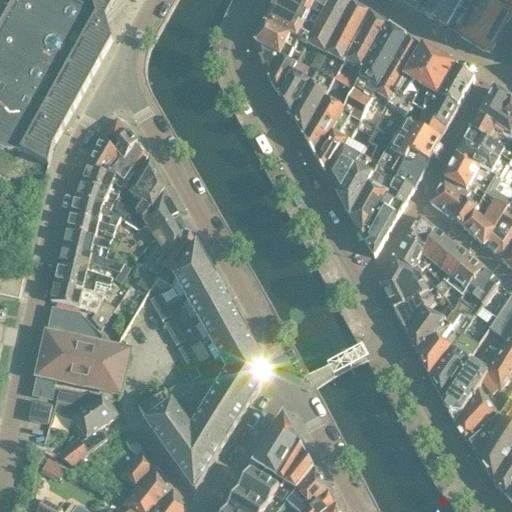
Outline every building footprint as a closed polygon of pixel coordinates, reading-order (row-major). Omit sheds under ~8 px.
[(17,0),(0,31),(0,149),(8,151),(22,152),(49,167),(54,148),(113,42),(107,18),(111,11),(112,11),(118,0),(17,0)] [(327,11),(307,0),(279,0),(267,25),(290,37),(307,45),(306,46),(307,47),(327,11)] [(306,46),(302,55),(302,56),(293,73),(310,84),(319,69),(354,5),(345,0),(332,0),(327,11),(307,47),(306,46)] [(307,0),(327,11),(332,0),(307,0)] [(404,0),(403,3),(423,15),(431,0),(404,0)] [(431,0),(423,15),(448,31),(465,0),(431,0)] [(465,0),(448,31),(490,56),(511,15),(511,13),(490,0),(465,0)] [(511,0),(490,0),(511,13),(511,0)] [(373,16),(354,5),(319,69),(337,80),(340,76),(346,64),(373,16)] [(390,28),(373,16),(346,64),(364,75),(390,28)] [(290,37),(267,25),(256,46),(282,60),(287,49),(285,47),(290,37)] [(390,28),(364,75),(358,86),(353,93),(351,97),(369,109),(377,95),(407,39),(390,28)] [(377,95),(369,109),(369,111),(372,113),(381,98),(391,103),(423,49),(407,39),(377,95)] [(270,80),(282,60),(256,46),(270,80)] [(282,60),(270,80),(280,97),(293,73),(302,56),(302,55),(301,56),(287,49),(282,60)] [(423,49),(391,103),(392,104),(390,107),(406,119),(413,107),(429,116),(440,98),(458,70),(423,49)] [(319,69),(310,84),(292,117),(305,138),(337,81),(337,80),(319,69)] [(476,81),(458,70),(440,98),(459,110),(476,81)] [(310,84),(293,73),(280,97),(292,117),(310,84)] [(340,76),(337,80),(337,81),(353,93),(358,86),(340,76)] [(337,81),(305,138),(316,159),(337,123),(351,97),(353,93),(337,81)] [(511,121),(505,117),(511,101),(495,91),(480,117),(509,134),(506,138),(510,141),(511,142),(511,121)] [(369,109),(351,97),(337,123),(316,159),(328,179),(349,142),(350,141),(341,136),(351,118),(360,123),(367,110),(369,111),(369,109)] [(440,98),(429,116),(427,119),(447,131),(459,110),(440,98)] [(413,107),(406,119),(407,119),(405,122),(413,126),(424,131),(442,141),(447,131),(427,119),(429,116),(413,107)] [(509,134),(480,117),(472,131),(473,131),(511,154),(511,145),(509,151),(498,146),(503,137),(510,141),(506,138),(509,134)] [(99,147),(89,168),(105,176),(109,171),(120,157),(117,153),(130,134),(118,121),(105,139),(103,139),(99,147)] [(395,140),(394,140),(387,152),(401,160),(402,157),(408,161),(412,152),(430,162),(442,141),(424,131),(413,126),(405,122),(395,140)] [(376,131),(365,150),(339,198),(351,218),(373,178),(382,161),(387,152),(394,140),(376,131)] [(511,154),(473,131),(466,144),(499,163),(502,157),(511,162),(511,154)] [(138,144),(130,134),(117,153),(120,157),(125,163),(138,144)] [(365,150),(349,142),(328,179),(339,198),(365,150)] [(125,163),(120,157),(109,171),(125,184),(133,173),(136,177),(149,157),(138,144),(125,163)] [(466,144),(459,156),(498,180),(501,182),(502,183),(509,170),(499,163),(466,144)] [(405,162),(398,176),(399,177),(396,181),(400,183),(415,192),(430,163),(430,162),(412,152),(408,161),(402,157),(401,160),(405,162)] [(459,156),(446,180),(470,195),(466,203),(479,211),(487,196),(498,180),(459,156)] [(152,161),(142,178),(132,197),(150,211),(144,221),(147,223),(166,192),(152,161)] [(89,168),(83,184),(110,195),(114,187),(123,191),(125,184),(109,171),(105,176),(89,168)] [(392,188),(373,178),(351,218),(365,242),(390,200),(400,183),(396,181),(399,177),(398,176),(392,188)] [(470,195),(446,180),(432,205),(454,221),(466,203),(470,195)] [(498,180),(487,196),(497,202),(502,205),(506,197),(496,191),(501,182),(498,180)] [(415,192),(400,183),(390,200),(405,209),(415,192)] [(83,184),(77,200),(115,214),(118,203),(120,199),(110,195),(83,184)] [(118,203),(115,214),(113,216),(115,217),(123,222),(138,233),(148,227),(155,237),(181,219),(166,192),(147,223),(144,221),(118,203)] [(511,203),(511,201),(506,197),(502,205),(508,209),(511,210),(511,208),(510,207),(511,203)] [(115,214),(77,200),(73,216),(99,226),(102,216),(112,219),(110,228),(119,231),(123,222),(115,217),(113,216),(115,214)] [(405,209),(390,200),(365,242),(375,259),(387,240),(405,209)] [(485,221),(476,214),(466,231),(485,248),(508,209),(502,205),(497,202),(485,221)] [(466,203),(454,221),(466,231),(476,214),(479,211),(466,203)] [(511,210),(508,209),(485,248),(504,264),(511,249),(511,210)] [(73,216),(69,232),(96,241),(98,233),(115,238),(119,231),(110,228),(99,226),(73,216)] [(181,219),(155,237),(157,240),(164,249),(148,273),(146,272),(136,287),(149,295),(159,278),(160,279),(190,234),(181,219)] [(422,255),(436,231),(421,219),(406,245),(422,255)] [(436,231),(422,255),(431,263),(426,270),(441,284),(449,278),(455,282),(470,259),(436,231)] [(69,232),(65,248),(105,261),(111,246),(96,241),(69,232)] [(198,249),(190,234),(160,279),(167,282),(172,273),(179,277),(173,287),(173,288),(198,249)] [(406,245),(397,260),(414,269),(415,266),(423,273),(425,270),(426,270),(431,263),(422,255),(406,245)] [(105,261),(65,248),(61,266),(88,275),(89,273),(114,283),(115,282),(125,269),(104,262),(105,261)] [(219,285),(198,249),(173,288),(180,299),(184,297),(186,296),(189,302),(219,285)] [(442,285),(438,288),(446,296),(452,289),(464,298),(468,292),(483,270),(470,259),(455,282),(449,278),(441,284),(442,285)] [(414,269),(397,260),(381,286),(395,312),(420,300),(421,301),(421,300),(431,293),(420,273),(414,269)] [(88,275),(61,266),(56,284),(84,292),(84,291),(102,297),(90,312),(95,313),(111,317),(115,310),(102,302),(104,298),(114,283),(89,273),(88,275)] [(125,269),(115,282),(123,287),(133,273),(125,269)] [(483,270),(468,292),(476,299),(471,307),(478,313),(475,317),(478,319),(489,302),(500,286),(499,285),(500,284),(484,270),(483,270)] [(0,296),(20,301),(25,279),(0,273),(0,296)] [(84,292),(56,284),(52,303),(79,310),(90,312),(102,297),(84,291),(84,292)] [(186,296),(184,297),(187,303),(184,305),(191,320),(196,317),(197,317),(201,324),(232,307),(219,285),(189,302),(186,296)] [(420,300),(395,312),(409,338),(427,314),(429,312),(440,301),(444,298),(446,296),(438,288),(436,290),(439,293),(423,304),(421,300),(421,301),(420,300)] [(155,309),(165,303),(160,296),(151,301),(155,309)] [(511,298),(501,315),(490,330),(508,342),(511,336),(511,298)] [(454,311),(420,358),(430,378),(453,348),(444,342),(447,336),(448,336),(462,315),(472,322),(475,317),(478,313),(471,307),(471,308),(461,300),(454,310),(454,311)] [(165,303),(155,309),(159,316),(169,310),(165,303)] [(427,314),(409,338),(420,358),(454,311),(454,310),(452,307),(451,306),(441,319),(429,312),(427,314)] [(197,317),(196,317),(200,325),(196,328),(204,342),(208,339),(208,340),(209,339),(213,345),(244,328),(232,307),(201,324),(197,317)] [(172,317),(169,310),(159,316),(162,323),(172,317)] [(77,317),(55,312),(49,336),(49,335),(39,378),(40,378),(36,397),(51,400),(55,382),(120,396),(130,354),(99,347),(100,340),(80,318),(77,317)] [(111,317),(95,313),(90,321),(100,332),(111,317)] [(169,333),(179,327),(175,320),(165,326),(169,333)] [(183,335),(179,327),(169,333),(173,340),(183,335)] [(208,340),(212,346),(208,349),(216,362),(220,360),(220,361),(221,360),(226,368),(256,350),(250,339),(244,328),(213,345),(209,339),(208,340)] [(453,348),(430,378),(443,402),(472,359),(481,346),(472,340),(472,339),(463,334),(453,348)] [(187,341),(183,335),(173,340),(177,347),(187,341)] [(511,336),(508,342),(490,370),(488,373),(501,391),(509,401),(511,403),(511,388),(508,386),(511,379),(511,336)] [(183,358),(193,352),(189,345),(179,351),(183,358)] [(220,378),(225,381),(230,375),(259,393),(270,375),(256,350),(226,368),(221,360),(220,361),(228,374),(228,375),(224,380),(220,378)] [(193,352),(183,358),(187,365),(197,359),(193,352)] [(201,366),(197,359),(187,365),(191,372),(201,366)] [(490,370),(472,359),(443,402),(455,424),(488,373),(490,370)] [(488,373),(455,424),(467,444),(501,415),(509,401),(501,391),(488,373)] [(220,378),(212,391),(216,394),(213,398),(215,399),(217,396),(246,414),(259,393),(230,375),(225,381),(220,378)] [(190,379),(183,383),(189,393),(196,389),(190,379)] [(189,393),(183,383),(176,387),(182,397),(189,393)] [(182,397),(176,387),(169,391),(175,401),(182,397)] [(103,397),(101,399),(59,391),(57,403),(87,408),(73,418),(87,439),(81,444),(90,455),(102,445),(108,440),(101,431),(119,419),(103,397)] [(174,406),(173,407),(164,394),(139,409),(149,424),(147,426),(185,478),(197,494),(222,454),(193,434),(189,429),(190,427),(181,414),(174,406)] [(213,398),(211,401),(207,399),(199,412),(203,415),(202,415),(204,416),(234,434),(246,414),(217,396),(215,399),(213,398)] [(511,409),(511,403),(509,401),(501,415),(467,444),(480,463),(492,449),(490,447),(511,409)] [(52,406),(34,402),(30,422),(47,426),(52,406)] [(492,449),(480,463),(496,485),(511,460),(511,409),(490,447),(492,449)] [(192,431),(190,427),(189,429),(193,434),(222,454),(234,434),(204,416),(202,415),(200,419),(196,417),(191,426),(194,428),(192,431)] [(252,473),(283,493),(285,491),(307,457),(285,418),(256,466),(261,469),(257,476),(252,473)] [(90,455),(81,444),(78,440),(57,457),(73,468),(91,456),(90,455)] [(165,511),(176,497),(175,495),(136,441),(128,447),(137,458),(120,478),(135,490),(125,506),(134,511),(157,511),(159,510),(161,511),(165,511)] [(315,471),(307,457),(285,491),(283,493),(290,496),(294,498),(315,471)] [(511,460),(496,485),(509,501),(511,495),(511,460)] [(44,472),(62,481),(67,471),(50,461),(44,472)] [(315,471),(294,498),(287,506),(295,511),(312,511),(330,495),(315,471)] [(252,473),(240,493),(271,511),(282,511),(286,508),(282,506),(290,496),(283,493),(252,473)] [(271,511),(240,493),(229,511),(228,511),(271,511)] [(332,511),(337,508),(330,495),(312,511),(332,511)] [(161,511),(159,510),(157,511),(186,511),(187,511),(176,497),(165,511),(161,511)] [(62,511),(63,510),(45,500),(37,511),(62,511)]
